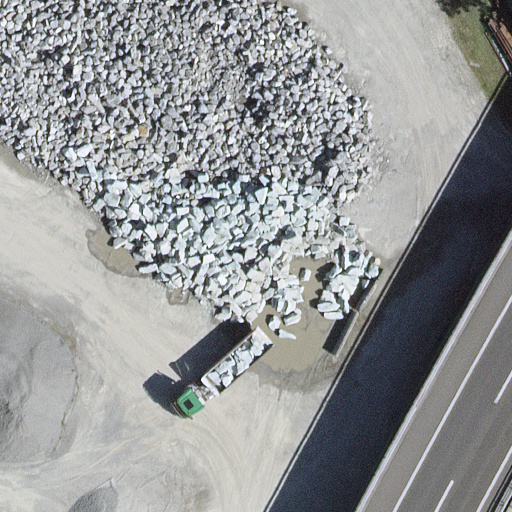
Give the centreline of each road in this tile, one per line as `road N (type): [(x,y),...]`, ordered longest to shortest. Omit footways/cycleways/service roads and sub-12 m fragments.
road 1 (track): [(511,277),(433,266),(483,138),(410,0)]
road 2 (track): [(433,266),(319,511)]
road 3 (motorway): [(511,380),(440,511)]
